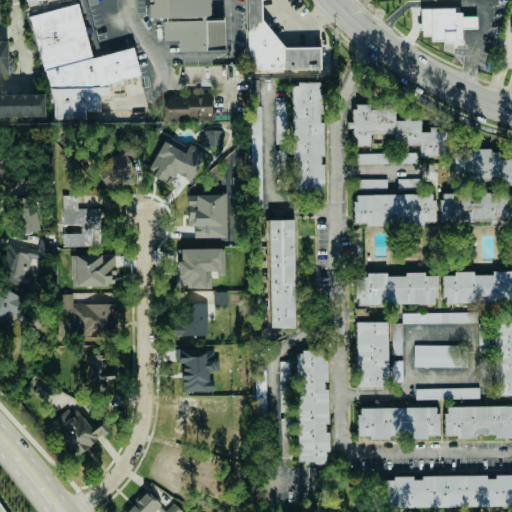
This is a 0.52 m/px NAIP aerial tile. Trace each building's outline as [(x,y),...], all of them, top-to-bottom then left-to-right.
[(209,0),(146,0),(147,18),(162,21),(163,40),(177,40),(177,51),(223,50),(223,20),(210,14),(209,0)] [(318,46),(266,47),(265,0),(245,0),(246,69),(319,69),(318,46)] [(30,14),(47,93),(93,82),(96,95),(107,93),(105,83),(138,75),(132,48),(90,57),(78,4),(30,14)] [(421,10),(421,36),(430,36),(430,42),(460,41),(460,9),(421,10)] [(476,28),(476,16),(464,17),(464,28),(476,28)] [(292,194),(323,194),(322,164),(323,164),(322,95),(319,95),(319,82),(292,83),(292,194)] [(0,117),(44,117),(43,94),(0,94),(0,117)] [(164,121),(212,120),(211,95),(163,96),(164,121)] [(285,101),(275,101),(276,131),(286,131),(285,101)] [(447,156),(446,132),(434,132),(430,132),(420,132),(419,130),(419,119),(399,119),(394,104),(353,104),(353,121),(347,123),(353,138),(353,145),(370,145),(369,134),(393,134),(394,140),(395,146),(402,146),(407,144),(418,144),(418,156),(447,156)] [(203,147),(221,146),(221,129),(203,130),(203,147)] [(140,144),(119,136),(111,159),(101,155),(93,181),(124,191),(140,144)] [(170,185),(176,174),(191,181),(204,153),(188,145),(184,152),(163,141),(148,174),(170,185)] [(453,181),(511,181),(511,152),(454,151),(453,181)] [(416,163),(416,152),(356,153),(356,164),(416,163)] [(397,179),(397,188),(418,187),(418,178),(397,179)] [(386,179),(356,179),(356,189),(386,189),(386,179)] [(440,223),(511,222),(511,191),(440,193),(440,223)] [(221,194),(187,195),(188,226),(193,226),(194,238),(226,237),(226,220),(221,220),(221,194)] [(434,224),(434,194),(354,194),(354,224),(434,224)] [(99,208),(77,208),(77,195),(62,195),(62,225),(81,225),(81,233),(62,233),(62,246),(99,246),(99,208)] [(294,327),(292,219),(268,220),(269,328),(294,327)] [(29,285),(30,272),(30,260),(52,261),(52,240),(38,239),(38,247),(8,246),(7,284),(29,285)] [(211,288),(211,275),(223,275),(223,258),(220,258),(220,248),(177,249),(177,288),(211,288)] [(70,285),(115,285),(115,254),(70,254),(70,285)] [(511,302),(511,272),(492,272),(492,273),(442,273),(442,303),(511,302)] [(432,304),(433,297),(436,297),(436,273),(405,273),(405,274),(356,274),(355,304),(432,304)] [(27,297),(14,294),(16,288),(0,283),(0,322),(19,328),(27,297)] [(227,305),(227,291),(214,292),(214,305),(227,305)] [(70,335),(114,336),(115,304),(70,303),(70,335)] [(207,335),(207,303),(180,303),(180,336),(207,335)] [(477,311),(401,313),(401,323),(477,322),(477,311)] [(494,395),(511,394),(511,314),(492,315),(494,395)] [(386,321),(354,321),(356,385),(402,384),(401,360),(387,360),(386,321)] [(466,344),(413,345),(413,367),(466,366),(466,344)] [(205,349),(175,349),(174,362),(181,362),(180,391),(212,391),(213,360),(204,360),(205,349)] [(294,350),(296,463),(324,462),(324,450),(328,450),(327,432),(326,432),(325,350),(294,350)] [(87,354),(87,395),(112,395),(112,382),(99,382),(99,376),(112,376),(112,354),(87,354)] [(279,392),(288,392),(288,361),(279,361),(279,392)] [(264,364),(254,364),(255,414),(265,414),(264,364)] [(478,387),(414,388),(414,399),(478,398),(478,387)] [(173,401),(173,437),(203,437),(203,412),(227,412),(227,397),(213,397),(213,406),(200,406),(200,402),(173,401)] [(511,405),(444,406),(444,436),(511,436),(511,405)] [(436,406),(356,407),(357,435),(367,435),(367,438),(437,438),(436,406)] [(50,421),(76,456),(109,431),(96,412),(86,419),(77,407),(69,413),(66,409),(50,421)] [(485,475),(421,475),(421,479),(411,479),(411,476),(380,476),(380,507),(511,506),(511,475),(485,475)] [(121,511),(153,511),(161,504),(145,487),(120,511),(121,511)] [(162,511),(184,511),(173,501),(162,511)]
